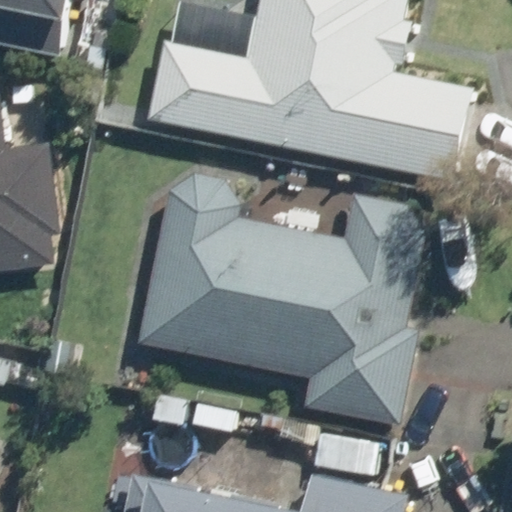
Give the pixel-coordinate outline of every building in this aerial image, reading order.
[(0,0),(0,44),(59,55),(68,0),(0,0)] [(475,92),(397,77),(413,0),(266,0),(256,48),(171,31),(153,121),(456,183),(475,92)] [(43,159),(8,164),(0,114),(0,272),(58,264),(43,159)] [(180,195),(145,338),(397,399),(432,256),(180,195)] [(22,352),(0,348),(0,385),(17,388),(22,352)] [(195,396),(147,389),(142,425),(190,432),(195,396)] [(384,444),(320,436),(316,468),(380,476),(384,444)] [(402,511),(405,497),(317,477),(309,511),(280,511),(144,483),(137,511),(402,511)]
